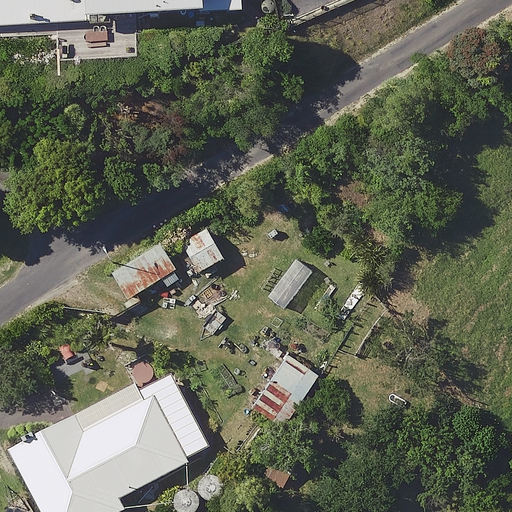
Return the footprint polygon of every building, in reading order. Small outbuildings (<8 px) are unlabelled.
[(0,0),(2,29),(243,13),(242,0),(0,0)] [(142,62),(141,34),(62,37),(62,64),(142,62)] [(229,261),(209,225),(181,241),(202,277),(229,261)] [(179,272),(167,253),(120,281),(131,300),(179,272)] [(216,451),(173,370),(16,455),(47,511),(127,511),(122,502),(216,451)]
